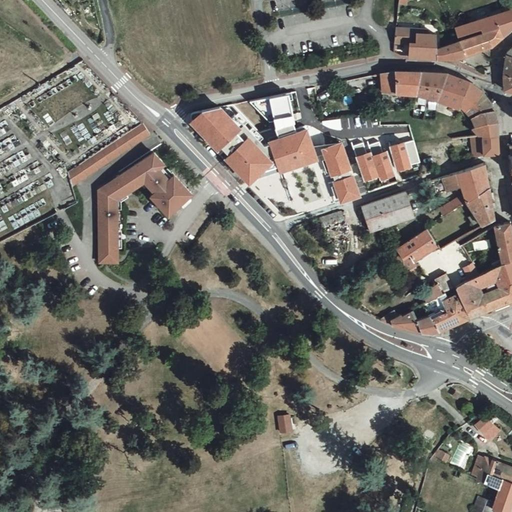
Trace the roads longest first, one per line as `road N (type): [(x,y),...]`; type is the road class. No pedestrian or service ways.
road 1 (residential): [(266,228),(504,155)]
road 2 (residential): [(154,139),(88,183),(88,257),(97,278),(144,295),(159,311)]
road 3 (residential): [(167,123),(187,107),(388,65)]
road 4 (secondary): [(450,358),(345,314),(266,228)]
road 5 (secondary): [(266,228),(167,123)]
